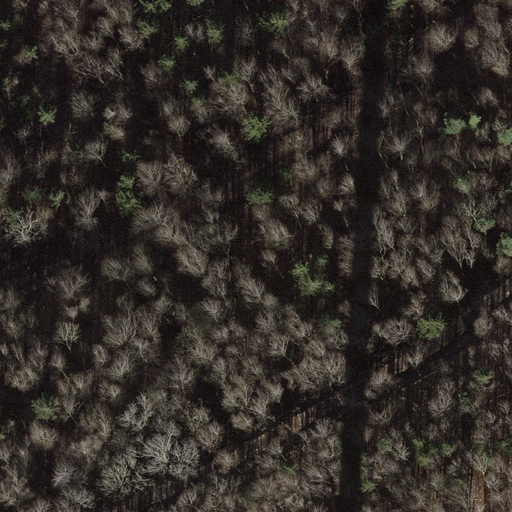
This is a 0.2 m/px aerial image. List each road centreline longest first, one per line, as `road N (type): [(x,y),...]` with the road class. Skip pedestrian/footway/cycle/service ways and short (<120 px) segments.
road 1 (track): [(0,299),(92,265),(319,143),(508,0)]
road 2 (track): [(131,511),(511,291)]
